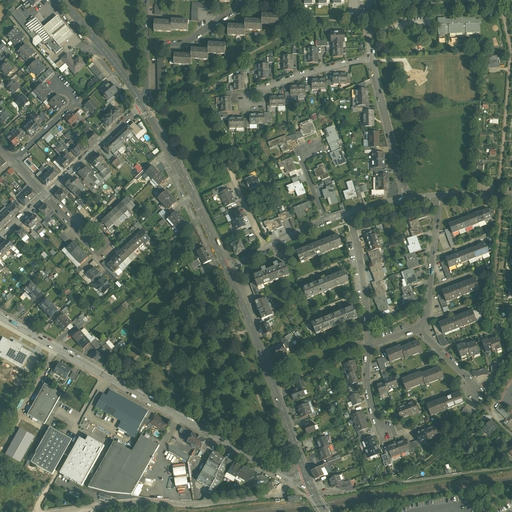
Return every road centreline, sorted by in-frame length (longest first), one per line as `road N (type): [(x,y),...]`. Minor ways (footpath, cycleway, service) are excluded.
road 1 (tertiary): [(306,479),(289,479),(0,317)]
road 2 (tertiary): [(306,479),(226,270)]
road 3 (tertiary): [(226,270),(141,103)]
road 4 (residential): [(371,58),(406,199)]
road 5 (residential): [(417,329),(426,317),(438,195)]
road 6 (residential): [(350,212),(367,345)]
road 7 (residential): [(45,195),(141,103)]
road 8 (tertiary): [(141,103),(58,0)]
road 9 (residential): [(371,58),(266,87),(252,100)]
